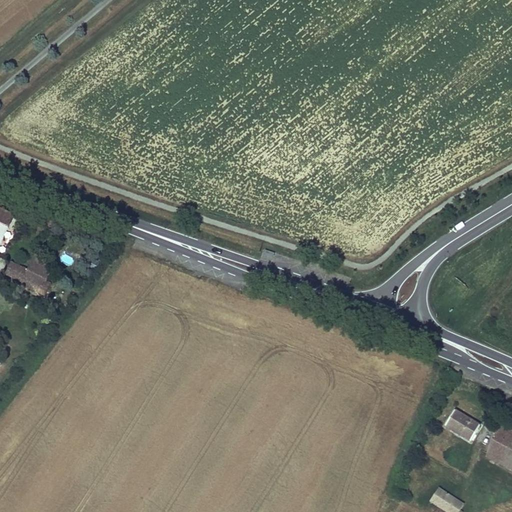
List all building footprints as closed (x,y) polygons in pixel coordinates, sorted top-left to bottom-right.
[(29,293),(34,282),(36,282),(42,267),(22,259),(17,272),(0,265),(0,278),(12,284),(11,286),(29,293)] [(36,296),(41,284),(36,282),(34,282),(29,293),(36,296)] [(479,422),(456,408),(446,426),(469,440),(479,422)] [(511,431),(501,425),(487,457),(511,470),(511,431)] [(430,501),(445,511),(458,511),(465,504),(440,487),(430,501)]
